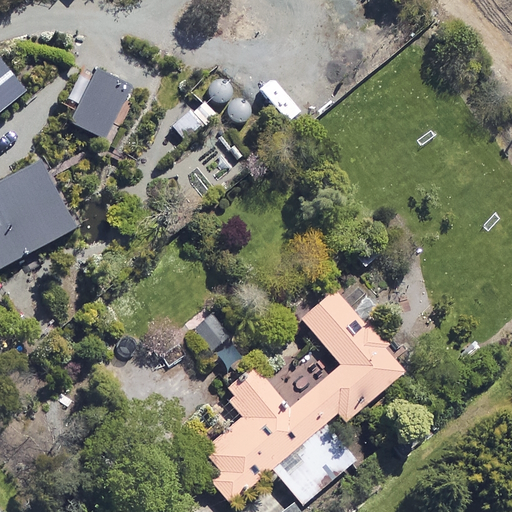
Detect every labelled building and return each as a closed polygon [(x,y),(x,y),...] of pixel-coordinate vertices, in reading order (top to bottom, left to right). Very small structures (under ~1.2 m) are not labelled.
[(0,113),(26,90),(0,60),(0,113)] [(72,123),(106,140),(133,85),(99,68),(72,123)] [(0,183),(0,267),(79,226),(44,160),(0,183)] [(345,472),(323,446),(402,379),(331,296),(298,325),(337,371),(287,414),(255,376),(224,403),(240,422),(189,466),(227,510),(269,474),(300,510),(345,472)] [(221,348),(228,342),(211,321),(191,337),(225,379),(237,368),(221,348)]
